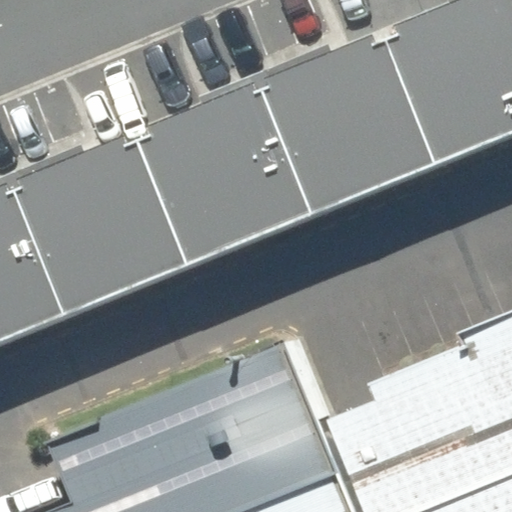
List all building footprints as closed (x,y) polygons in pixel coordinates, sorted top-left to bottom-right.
[(404,30),(459,164),(511,143),(511,0),(478,0),(434,18),(404,30)] [(280,80),(334,214),(459,164),(404,30),(375,42),(280,80)] [(156,130),(210,264),(334,214),(280,80),(182,119),(156,130)] [(31,179),(86,314),(210,264),(156,130),(124,143),(31,179)] [(0,348),(86,314),(31,179),(0,192),(0,348)] [(511,511),(511,315),(328,388),(377,511),(511,511)] [(377,511),(328,388),(308,338),(68,432),(96,502),(72,511),(71,511),(377,511)]
